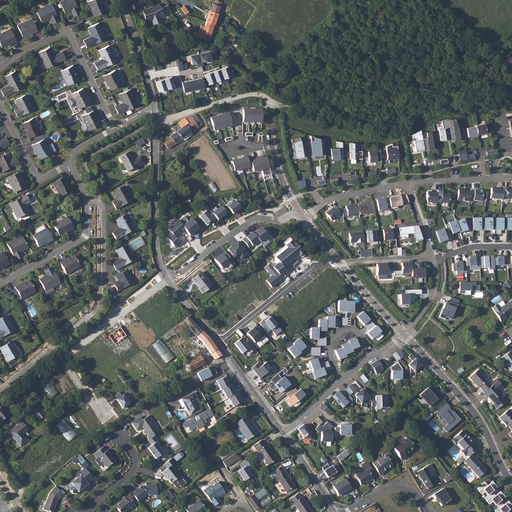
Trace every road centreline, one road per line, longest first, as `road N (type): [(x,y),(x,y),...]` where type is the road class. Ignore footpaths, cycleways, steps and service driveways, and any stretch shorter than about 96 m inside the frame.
road 1 (residential): [(167,279),(61,360),(101,414)]
road 2 (residential): [(403,333),(479,420),(511,481)]
road 3 (residential): [(0,69),(66,33),(113,128)]
road 4 (residential): [(167,279),(155,224),(155,122)]
road 5 (residential): [(167,279),(257,217),(281,221),(298,211)]
road 6 (residential): [(217,343),(315,266),(341,263)]
road 7 (residential): [(0,283),(86,236),(85,199)]
road 8 (unclassified): [(155,122),(244,95),(271,99)]
